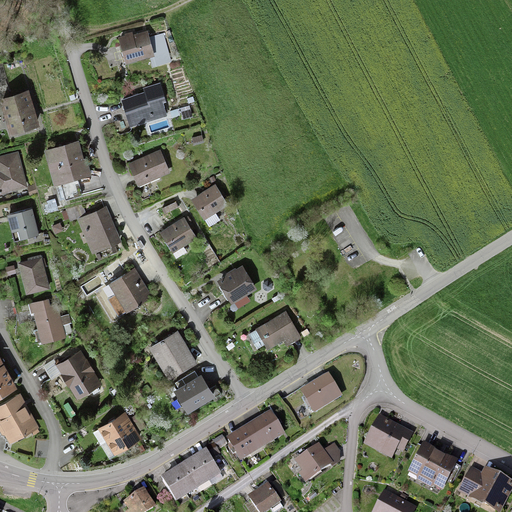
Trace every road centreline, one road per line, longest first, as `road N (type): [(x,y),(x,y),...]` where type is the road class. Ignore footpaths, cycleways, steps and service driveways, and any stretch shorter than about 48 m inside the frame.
road 1 (tertiary): [(59,483),(133,473),(246,401)]
road 2 (residential): [(133,228),(246,401)]
road 3 (residential): [(357,411),(209,511)]
road 4 (tertiary): [(362,329),(511,235)]
road 5 (residential): [(0,325),(55,433),(48,482)]
road 6 (residential): [(387,387),(404,406),(511,464)]
road 7 (tertiary): [(246,401),(362,329)]
road 8 (track): [(196,0),(68,45)]
